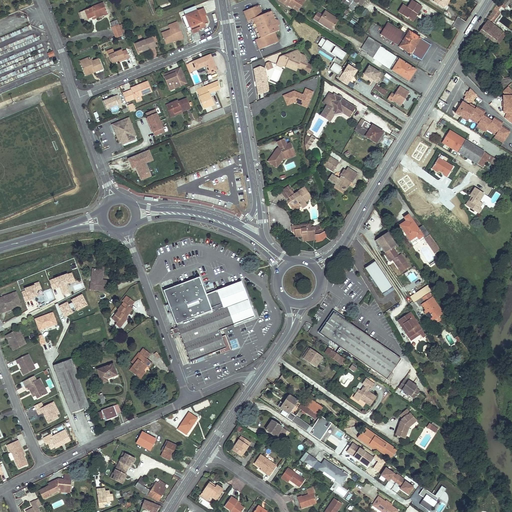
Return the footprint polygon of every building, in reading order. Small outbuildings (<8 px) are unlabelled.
[(279,0),(288,6),(288,5),(290,2),(299,9),(304,0),(279,0)] [(435,0),(434,2),(444,8),(446,5),(445,4),(447,0),(435,0)] [(498,11),(500,8),(502,5),(503,4),(506,6),(509,2),(506,0),(500,0),(499,1),(486,20),(487,21),(479,32),(495,43),(503,32),(493,24),(490,22),(498,11)] [(398,12),(412,20),(415,15),(414,14),(415,12),(417,14),(422,7),(412,1),(408,8),(404,4),(398,12)] [(290,2),(288,5),(298,11),(299,9),(290,2)] [(104,3),(80,12),(83,21),(93,17),(96,16),(96,18),(104,15),(105,16),(108,14),(104,3)] [(259,5),(247,10),(251,20),(259,39),(263,49),(279,42),(275,32),(273,27),(277,25),(276,22),(279,21),(278,19),(275,21),(272,11),(263,15),(259,5)] [(203,8),(186,15),(193,33),(200,30),(199,29),(206,26),(205,23),(207,22),(205,15),(206,15),(203,8)] [(318,12),(314,18),(324,25),(325,23),(333,27),(338,19),(325,11),(323,15),(318,12)] [(498,11),(490,22),(493,24),(501,13),(498,11)] [(445,17),(443,21),(452,26),(454,22),(445,17)] [(177,22),(169,25),(170,29),(161,33),(165,42),(174,38),(174,40),(175,42),(184,38),(177,22)] [(407,35),(388,22),(380,34),(421,60),(430,45),(409,32),(407,35)] [(119,25),(112,28),(116,38),(123,36),(119,25)] [(503,32),(495,43),(498,45),(506,34),(503,32)] [(152,37),(135,44),(139,53),(143,51),(143,50),(148,49),(148,50),(156,46),(152,37)] [(369,37),(361,49),(368,53),(376,41),(369,37)] [(317,46),(342,61),(346,53),(321,38),(317,46)] [(368,53),(367,54),(373,58),(380,47),(381,45),(376,41),(368,53)] [(380,47),(373,58),(390,69),(397,58),(385,50),(386,48),(383,46),(382,48),(380,47)] [(279,57),(276,65),(283,68),(284,66),(286,66),(286,65),(289,64),(298,68),(304,71),(308,63),(305,56),(301,54),(299,49),(279,57)] [(122,50),(109,55),(112,63),(118,61),(125,58),(126,60),(130,58),(127,50),(123,52),(122,50)] [(199,59),(191,62),(195,70),(204,67),(207,74),(215,71),(209,55),(201,58),(201,60),(200,61),(199,59)] [(414,69),(397,58),(390,69),(409,81),(414,74),(411,72),(414,69)] [(89,60),(81,64),(85,73),(94,69),(95,72),(103,68),(99,59),(93,61),(92,59),(89,60)] [(334,63),(330,70),(338,75),(342,68),(334,63)] [(260,66),(254,69),(258,91),(263,90),(264,93),(269,91),(265,68),(260,66)] [(356,71),(348,66),(339,80),(347,85),(349,81),(348,80),(350,77),(351,78),(356,71)] [(383,75),(369,67),(364,74),(378,83),(383,75)] [(174,73),(163,78),(167,88),(172,86),(173,89),(185,84),(178,69),(173,71),(174,73)] [(218,81),(202,88),(205,95),(199,97),(204,108),(213,105),(210,96),(216,94),(215,91),(219,89),(218,81)] [(130,90),(125,91),(129,101),(130,101),(139,97),(150,92),(146,82),(137,86),(138,87),(130,90)] [(391,93),(388,99),(391,102),(392,100),(401,106),(409,92),(400,87),(395,95),(391,93)] [(202,88),(196,90),(199,97),(205,95),(202,88)] [(294,102),(300,105),(302,101),(304,100),(309,102),(313,92),(305,89),(303,95),(294,91),(283,96),(287,105),(294,102)] [(125,91),(120,93),(124,103),(129,101),(125,91)] [(333,96),(329,93),(323,102),(327,105),(324,109),(329,112),(326,117),(331,120),(335,115),(342,113),(349,117),(355,108),(341,99),(338,97),(334,94),(333,96)] [(116,95),(101,101),(105,110),(107,109),(115,106),(119,104),(116,95)] [(178,101),(167,105),(170,114),(182,110),(182,111),(190,108),(187,99),(178,102),(178,101)] [(475,110),(463,103),(456,115),(468,123),(471,118),(481,125),(480,126),(487,130),(488,129),(499,136),(498,137),(506,141),(510,135),(501,130),(503,126),(494,120),(492,123),(484,118),(486,114),(476,108),(475,110)] [(320,115),(330,122),(331,120),(326,117),(329,112),(324,109),(320,115)] [(145,113),(152,137),(164,133),(157,110),(145,113)] [(127,118),(111,125),(112,129),(114,129),(116,134),(115,135),(118,143),(134,136),(127,118)] [(365,121),(361,127),(358,131),(366,136),(376,143),(383,133),(365,121)] [(450,131),(443,143),(480,166),(488,154),(450,131)] [(310,138),(305,146),(309,148),(315,138),(311,136),(310,138)] [(283,139),(277,142),(279,148),(277,149),(268,162),(276,168),(283,159),(286,158),(290,156),(289,153),(294,151),(290,143),(286,145),(283,139)] [(149,151),(127,158),(131,170),(135,169),(140,181),(151,178),(146,163),(153,161),(149,151)] [(490,156),(488,154),(480,166),(483,168),(490,156)] [(329,156),(323,165),(333,172),(339,163),(329,156)] [(439,158),(433,167),(439,171),(444,174),(443,176),(447,177),(453,167),(439,158)] [(332,174),(328,180),(336,185),(344,190),(348,184),(349,181),(352,183),(354,181),(352,180),(356,174),(347,168),(345,171),(341,177),(342,177),(340,180),(332,174)] [(352,183),(349,181),(348,184),(344,190),(336,185),(334,188),(344,195),(352,183)] [(289,186),(287,188),(289,191),(283,195),(286,200),(289,198),(292,201),(288,203),(291,207),(296,204),(298,208),(300,206),(302,208),(307,205),(306,203),(312,198),(305,187),(295,194),(289,186)] [(468,201),(465,205),(475,212),(478,207),(479,208),(482,203),(479,201),(484,194),(475,188),(469,196),(471,197),(473,198),(471,200),(468,201)] [(408,215),(404,218),(405,220),(406,221),(400,225),(400,226),(399,227),(402,231),(403,230),(412,243),(423,236),(435,253),(440,250),(423,225),(418,229),(408,215)] [(311,228),(311,224),(300,226),(300,229),(295,229),(295,237),(302,236),(302,239),(316,238),(315,231),(314,227),(311,228)] [(384,227),(373,235),(378,242),(379,241),(382,247),(381,248),(391,261),(393,260),(398,267),(404,263),(398,256),(389,242),(393,240),(384,227)] [(414,253),(410,256),(418,268),(422,265),(414,253)] [(375,261),(365,268),(382,294),(393,287),(375,261)] [(404,263),(398,267),(401,272),(407,269),(404,263)] [(99,270),(91,269),(88,290),(105,292),(107,281),(101,280),(98,280),(99,270)] [(66,285),(75,282),(72,272),(48,280),(52,290),(60,287),(62,295),(69,293),(66,285)] [(411,282),(417,278),(413,272),(407,276),(411,282)] [(200,277),(164,290),(191,361),(226,348),(225,344),(219,330),(224,328),(255,317),(241,281),(206,295),(200,277)] [(34,286),(20,291),(24,302),(38,297),(34,286)] [(1,298),(0,298),(0,309),(1,313),(7,310),(6,309),(10,308),(11,309),(20,305),(16,294),(13,295),(13,294),(8,295),(9,297),(2,299),(1,298)] [(430,294),(423,298),(426,302),(422,304),(424,308),(426,311),(424,312),(427,316),(430,315),(433,319),(443,313),(430,294)] [(119,311),(112,319),(117,323),(118,321),(123,325),(128,318),(127,316),(126,316),(128,312),(130,313),(133,309),(131,307),(135,302),(127,295),(122,301),(124,302),(118,310),(119,311)] [(334,312),(320,333),(340,347),(355,327),(334,312)] [(410,313),(400,320),(408,331),(406,333),(409,337),(421,329),(410,313)] [(400,320),(398,321),(406,333),(408,331),(400,320)] [(355,327),(340,347),(387,379),(392,372),(401,358),(355,327)] [(224,328),(219,330),(225,344),(229,342),(224,328)] [(21,335),(18,337),(15,330),(5,336),(7,339),(9,339),(12,344),(10,345),(13,351),(26,344),(21,335)] [(106,344),(97,347),(99,352),(108,349),(106,344)] [(143,348),(139,353),(141,355),(130,370),(138,377),(143,370),(147,366),(149,368),(153,364),(146,358),(150,354),(143,348)] [(329,348),(326,352),(332,356),(332,357),(335,359),(338,355),(329,348)] [(310,349),(304,358),(316,366),(322,357),(310,349)] [(28,354),(16,360),(18,364),(20,362),(23,368),(21,370),(23,375),(33,370),(31,366),(33,364),(28,354)] [(338,355),(335,359),(343,364),(346,360),(338,355)] [(71,359),(54,365),(71,413),(88,407),(71,359)] [(359,367),(353,363),(350,368),(356,372),(359,367)] [(113,364),(97,369),(102,382),(108,381),(107,378),(117,375),(113,364)] [(40,378),(25,385),(27,390),(28,389),(30,388),(33,392),(34,391),(35,395),(37,398),(47,393),(40,378)] [(366,378),(362,383),(366,386),(370,389),(371,390),(374,385),(366,378)] [(404,380),(399,387),(415,398),(420,391),(417,388),(415,387),(416,386),(410,382),(409,383),(407,382),(404,380)] [(364,389),(363,388),(360,391),(358,390),(353,397),(359,401),(361,397),(364,399),(362,400),(370,406),(376,397),(368,391),(364,389)] [(103,394),(96,396),(100,405),(106,403),(103,394)] [(289,395),(281,408),(289,414),(290,412),(298,401),(289,395)] [(310,399),(306,405),(318,414),(322,407),(310,399)] [(43,406),(36,410),(39,414),(43,412),(45,411),(46,414),(44,415),(48,423),(54,420),(52,417),(57,414),(59,413),(53,402),(43,406)] [(118,404),(102,410),(105,420),(110,419),(110,417),(117,415),(116,413),(121,411),(118,404)] [(302,404),(300,408),(315,418),(318,414),(302,404)] [(407,409),(400,415),(403,418),(402,419),(402,420),(401,421),(396,434),(404,438),(409,426),(416,420),(407,409)] [(187,436),(197,418),(187,412),(177,430),(187,436)] [(289,414),(287,416),(309,432),(312,427),(290,412),(289,414)] [(266,429),(281,439),(286,431),(279,425),(280,424),(278,422),(277,424),(272,420),(266,429)] [(94,421),(88,423),(92,436),(98,434),(94,421)] [(439,428),(430,422),(428,426),(436,431),(439,428)] [(331,423),(320,440),(325,443),(337,427),(331,423)] [(365,427),(358,438),(361,440),(368,429),(365,427)] [(368,429),(361,440),(372,447),(374,444),(376,446),(375,448),(387,456),(393,447),(378,437),(377,438),(373,435),(374,434),(368,429)] [(70,440),(65,430),(52,436),(51,434),(42,438),(45,444),(47,443),(49,446),(53,447),(54,446),(55,448),(62,445),(61,443),(63,442),(64,444),(70,440)] [(340,440),(344,435),(338,430),(334,435),(340,440)] [(156,439),(143,432),(137,443),(151,450),(156,439)] [(239,439),(232,450),(241,456),(251,442),(244,438),(242,441),(239,439)] [(18,440),(6,445),(9,452),(11,451),(17,465),(25,461),(23,455),(19,448),(21,447),(18,440)] [(166,440),(161,450),(163,452),(161,455),(170,460),(177,446),(166,440)] [(304,444),(310,448),(313,444),(307,440),(304,444)] [(352,443),(346,453),(368,467),(374,457),(352,443)] [(393,447),(387,456),(390,458),(396,449),(393,447)] [(125,457),(122,457),(120,461),(122,462),(120,465),(128,470),(130,466),(132,462),(134,462),(136,458),(126,453),(125,457)] [(104,455),(100,463),(107,466),(111,458),(104,455)] [(260,455),(254,463),(261,468),(267,472),(266,473),(270,476),(276,465),(260,455)] [(313,468),(317,461),(309,456),(305,462),(313,468)] [(346,480),(349,475),(344,472),(343,474),(325,461),(318,469),(323,473),(324,471),(336,479),(335,481),(341,485),(345,480),(346,480)] [(116,468),(114,472),(115,474),(113,478),(122,483),(124,480),(123,477),(128,470),(120,465),(118,469),(116,468)] [(288,468),(281,477),(288,482),(290,480),(300,487),(305,479),(288,468)] [(379,478),(388,484),(394,474),(385,468),(379,478)] [(336,479),(324,471),(323,473),(322,474),(334,482),(335,481),(336,479)] [(392,481),(401,487),(398,492),(407,498),(414,487),(396,475),(392,481)] [(50,486),(40,490),(43,498),(50,495),(50,494),(59,490),(59,489),(70,490),(71,480),(64,479),(58,479),(51,482),(52,484),(50,486)] [(158,501),(166,488),(164,487),(159,483),(157,482),(154,486),(153,488),(151,491),(143,486),(145,484),(142,482),(141,484),(137,483),(135,486),(158,501)] [(208,483),(200,495),(208,500),(211,496),(216,499),(223,489),(217,484),(215,486),(215,487),(208,483)] [(311,487),(306,489),(308,494),(302,497),(302,496),(298,497),(301,508),(317,502),(313,493),(315,492),(313,486),(311,487)] [(102,491),(96,492),(99,507),(105,507),(105,503),(110,502),(110,500),(113,500),(113,494),(110,494),(109,491),(105,491),(102,492),(102,491)] [(426,493),(420,505),(430,511),(437,499),(426,493)] [(231,497),(224,506),(230,511),(241,511),(244,508),(238,504),(236,503),(238,501),(231,497)] [(336,511),(342,503),(335,498),(325,511),(336,511)] [(380,511),(397,511),(398,511),(392,507),(385,502),(378,498),(374,504),(380,508),(378,510),(380,511)] [(40,511),(35,500),(31,502),(34,509),(32,509),(31,508),(26,511),(40,511)] [(145,500),(143,507),(152,510),(154,506),(160,508),(161,506),(145,500)]
